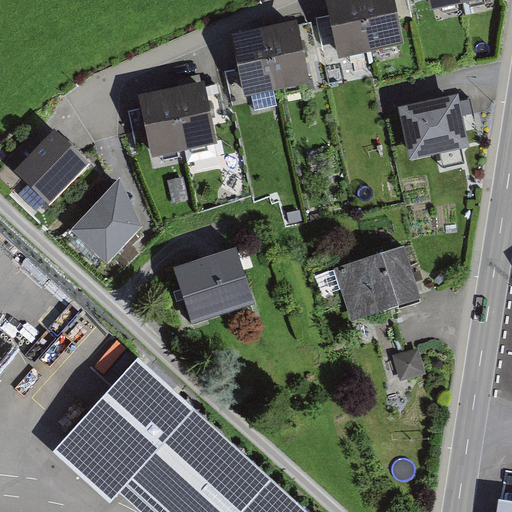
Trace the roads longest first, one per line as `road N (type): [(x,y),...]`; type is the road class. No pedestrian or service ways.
road 1 (track): [(336,511),(0,201)]
road 2 (tertiary): [(457,511),(511,164)]
road 3 (residential): [(98,138),(99,86),(288,0)]
